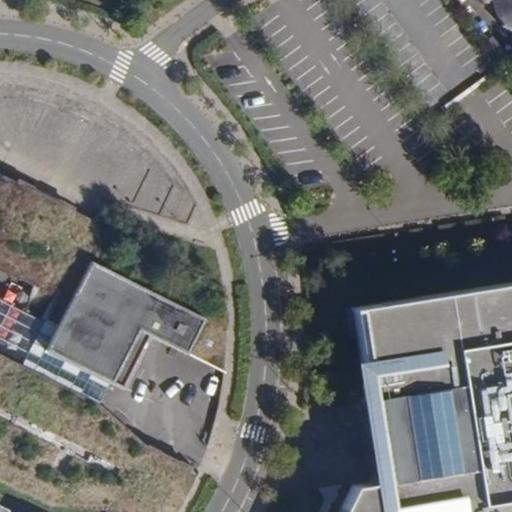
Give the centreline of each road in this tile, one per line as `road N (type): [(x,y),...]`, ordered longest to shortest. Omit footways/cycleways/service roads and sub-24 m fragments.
road 1 (residential): [(133,75),(180,114),(227,177),(264,301),(251,432),(219,511)]
road 2 (residential): [(0,34),(81,48),(133,75)]
